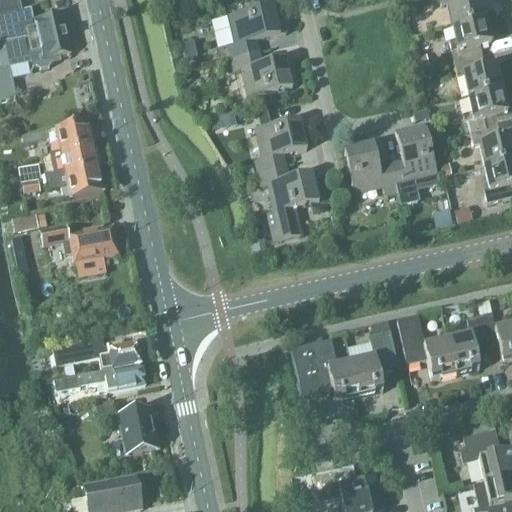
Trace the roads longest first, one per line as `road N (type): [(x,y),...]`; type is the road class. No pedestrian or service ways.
road 1 (tertiary): [(168,325),(511,245)]
road 2 (tertiary): [(168,325),(96,0)]
road 3 (tertiary): [(209,511),(168,325)]
road 4 (residential): [(333,124),(301,0)]
